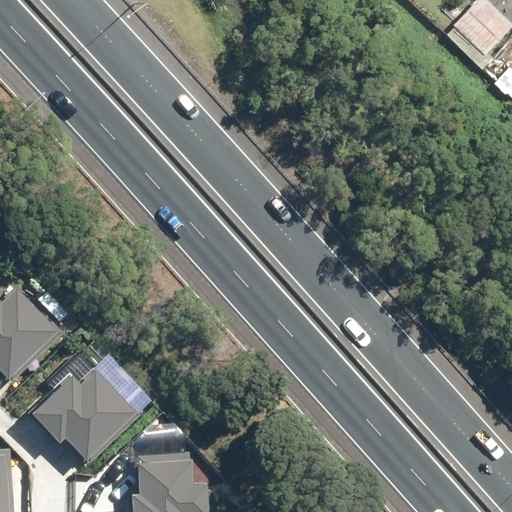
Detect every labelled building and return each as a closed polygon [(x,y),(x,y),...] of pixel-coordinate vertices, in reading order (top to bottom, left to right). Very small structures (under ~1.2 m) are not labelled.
[(510,24),(485,0),(475,0),(458,19),(488,47),(510,24)] [(55,333),(9,285),(0,294),(0,367),(9,377),(55,333)] [(135,413),(89,366),(79,375),(71,367),(27,409),(54,437),(62,430),(89,457),(135,413)] [(0,511),(12,511),(8,447),(0,447),(0,511)] [(130,489),(132,511),(209,511),(205,474),(201,474),(198,447),(132,453),(136,489),(130,489)]
